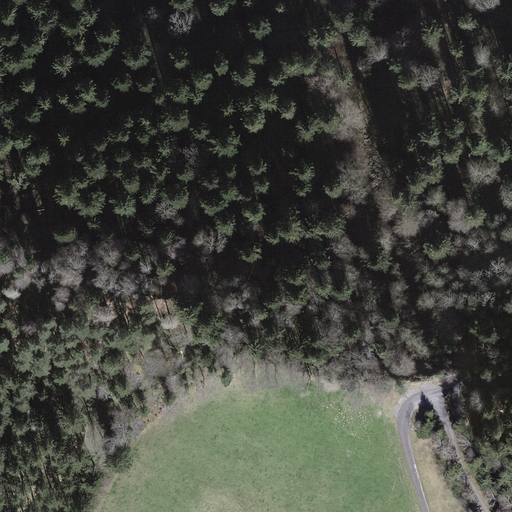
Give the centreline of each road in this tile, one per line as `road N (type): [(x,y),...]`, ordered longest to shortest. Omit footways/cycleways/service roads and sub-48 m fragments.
road 1 (track): [(428,394),(460,440),(485,511)]
road 2 (track): [(428,394),(409,431),(427,511)]
